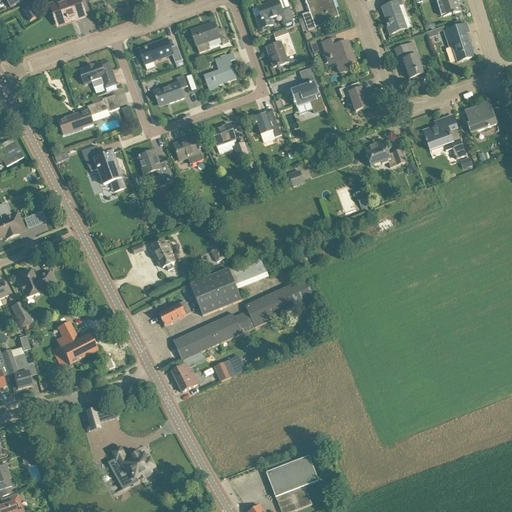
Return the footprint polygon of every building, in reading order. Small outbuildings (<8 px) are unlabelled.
[(5,0),(11,8),(24,0),(5,0)] [(65,3),(51,8),(57,24),(74,18),(75,21),(86,17),(80,0),(64,0),(65,3)] [(310,13),(303,15),(304,19),(308,30),(308,31),(315,28),(314,25),(329,19),(330,21),(340,18),(333,0),(309,0),(306,1),(310,13)] [(389,7),(383,9),(389,26),(387,27),(390,35),(407,29),(403,19),(407,17),(401,0),(386,0),(389,7)] [(443,17),(443,18),(456,15),(456,14),(460,12),(456,0),(437,0),(439,3),(437,3),(441,18),(443,17)] [(261,18),(257,19),(261,30),(274,26),(271,19),(283,15),(286,23),(294,20),(290,7),(282,10),(279,1),(258,8),(261,18)] [(23,11),(30,22),(37,18),(30,7),(23,11)] [(191,32),(195,41),(199,55),(210,50),(208,43),(220,38),(223,46),(230,44),(224,29),(218,31),(215,24),(191,32)] [(475,58),(465,26),(445,33),(449,47),(452,46),(458,63),(475,58)] [(427,34),(429,39),(439,36),(439,34),(446,31),(445,27),(427,34)] [(278,46),(267,49),(274,69),(278,67),(278,68),(279,68),(278,67),(288,63),(287,59),(296,55),(293,47),(289,35),(276,39),(278,46)] [(156,46),(140,52),(145,65),(147,71),(156,68),(153,62),(173,55),(175,64),(183,61),(177,47),(171,49),(168,40),(155,44),(156,46)] [(336,40),(322,44),(325,51),(328,50),(331,57),(330,58),(331,60),(332,60),(334,65),(337,64),(341,74),(358,69),(349,42),(338,46),(336,40)] [(310,44),(312,49),(314,55),(319,53),(316,42),(310,44)] [(413,44),(395,50),(401,67),(405,66),(410,80),(413,79),(414,82),(423,86),(429,72),(422,69),(413,44)] [(231,63),(236,61),(233,55),(215,61),(219,72),(204,77),(209,92),(218,89),(217,87),(237,80),(231,63)] [(101,64),(80,72),(85,86),(92,83),(94,89),(103,86),(105,90),(106,90),(108,93),(118,90),(109,63),(101,66),(101,64)] [(305,87),(291,91),(297,108),(311,103),(315,114),(326,110),(318,89),(311,69),(300,73),(305,87)] [(156,99),(157,102),(158,101),(159,106),(169,103),(170,104),(184,99),(181,90),(188,87),(184,76),(177,79),(179,84),(154,92),(157,99),(156,99)] [(348,88),(340,91),(343,99),(350,96),(356,113),(369,108),(365,97),(368,96),(365,88),(350,93),(348,88)] [(59,121),(64,136),(95,125),(91,116),(109,111),(109,113),(120,109),(116,96),(102,100),(103,102),(93,105),(88,107),(89,111),(59,121)] [(468,126),(472,135),(497,126),(489,104),(466,112),(470,125),(468,126)] [(122,108),(124,122),(131,121),(129,107),(122,108)] [(261,117),(255,119),(262,137),(264,143),(266,144),(275,141),(276,139),(282,137),(272,110),(260,114),(261,117)] [(437,128),(423,133),(426,141),(426,143),(427,143),(430,152),(444,147),(446,152),(453,150),(459,147),(460,153),(465,151),(453,117),(435,123),(437,128)] [(230,125),(212,132),(220,155),(233,150),(230,143),(236,141),(230,125)] [(174,146),(180,162),(189,159),(191,165),(204,161),(195,138),(174,146)] [(365,150),(368,159),(371,168),(382,163),(383,165),(389,163),(391,169),(405,164),(401,151),(389,155),(384,142),(380,144),(379,143),(374,145),(375,146),(365,150)] [(245,144),(235,147),(239,160),(247,157),(249,156),(245,145),(245,144)] [(298,145),(292,148),(295,156),(301,153),(298,145)] [(97,147),(82,152),(84,158),(90,157),(95,171),(98,170),(104,186),(111,183),(115,193),(126,189),(122,179),(113,154),(101,158),(97,147)] [(291,148),(286,150),(290,161),(295,159),(291,148)] [(159,178),(156,179),(159,188),(173,183),(166,163),(160,165),(155,152),(139,158),(145,175),(157,171),(159,178)] [(62,155),(54,158),(57,164),(64,161),(62,155)] [(470,158),(462,161),(465,169),(473,166),(470,158)] [(250,162),(247,163),(249,170),(255,168),(258,167),(255,160),(255,161),(250,162)] [(284,180),(288,189),(292,187),(293,189),(305,185),(300,172),(288,176),(289,178),(284,180)] [(355,193),(363,213),(370,210),(369,206),(367,207),(361,190),(355,193)] [(0,216),(2,221),(0,221),(0,239),(5,238),(6,241),(19,235),(19,233),(25,231),(17,213),(10,216),(5,205),(0,206),(0,216)] [(171,254),(173,252),(169,244),(166,245),(164,240),(151,247),(155,254),(156,254),(163,269),(166,268),(168,272),(174,269),(172,264),(175,263),(171,254)] [(132,250),(134,255),(143,250),(141,245),(132,250)] [(219,249),(212,252),(217,263),(225,259),(219,249)] [(229,270),(182,289),(183,294),(192,290),(203,317),(242,302),(237,291),(229,270)] [(40,291),(55,285),(50,272),(35,278),(32,272),(16,279),(25,300),(41,293),(40,291)] [(234,315),(174,342),(182,362),(315,302),(306,281),(245,309),(247,313),(235,319),(234,315)] [(79,298),(78,301),(80,304),(83,305),(86,303),(87,300),(85,297),(82,296),(79,298)] [(186,302),(159,315),(165,328),(192,314),(186,302)] [(22,303),(15,306),(26,327),(33,325),(22,303)] [(56,341),(69,366),(97,352),(89,336),(79,341),(69,323),(60,327),(58,329),(62,338),(56,341)] [(26,337),(19,339),(23,353),(30,351),(26,337)] [(10,351),(1,355),(5,367),(9,378),(14,377),(17,390),(32,386),(28,373),(27,373),(26,369),(28,368),(25,356),(13,359),(10,351)] [(215,368),(221,383),(232,378),(225,363),(215,368)] [(172,373),(183,394),(199,385),(188,364),(172,373)] [(95,411),(98,424),(117,419),(113,406),(95,411)] [(16,425),(18,433),(25,431),(23,423),(16,425)] [(117,461),(110,465),(119,482),(122,487),(124,490),(138,482),(136,479),(143,476),(145,480),(153,476),(151,471),(155,469),(150,461),(148,462),(145,456),(140,458),(138,454),(132,457),(134,461),(128,465),(124,457),(125,456),(121,449),(113,453),(117,461)] [(26,454),(29,460),(35,458),(33,452),(26,454)] [(309,457),(266,474),(281,511),(295,511),(312,505),(305,487),(319,482),(309,457)] [(271,469),(291,461),(290,458),(269,466),(271,469)] [(0,466),(0,497),(12,493),(10,488),(11,488),(8,480),(11,479),(6,464),(0,466)] [(3,507),(0,507),(0,511),(23,511),(18,495),(1,501),(3,507)]
